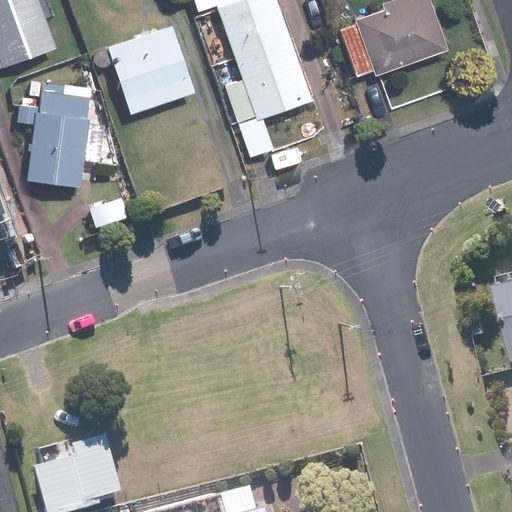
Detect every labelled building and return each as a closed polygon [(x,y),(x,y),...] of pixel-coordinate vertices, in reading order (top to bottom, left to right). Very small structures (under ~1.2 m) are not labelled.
[(36,0),(0,0),(0,67),(54,47),(36,0)] [(239,0),(193,0),(196,8),(213,1),(215,9),(239,0)] [(239,0),(215,9),(207,12),(211,21),(218,19),(231,58),(287,38),(273,0),(239,0)] [(353,23),(337,29),(353,74),(369,68),(371,73),(443,47),(426,0),(384,0),(379,2),(380,7),(351,17),(353,23)] [(168,24),(103,45),(125,112),(190,90),(168,24)] [(239,80),(223,87),(236,121),(252,115),(253,118),(308,98),(287,38),(231,58),(239,80)] [(89,97),(63,94),(65,84),(33,80),(31,95),(42,96),(40,107),(22,105),(19,122),(34,123),(27,179),(81,186),(89,118),(86,118),(89,97)] [(124,196),(90,206),(96,226),(130,215),(124,196)] [(511,280),(492,286),(511,361),(511,360),(511,280)] [(470,319),(474,335),(483,333),(479,317),(470,319)] [(24,463),(38,511),(54,511),(91,502),(89,495),(112,489),(96,433),(62,443),(65,452),(24,463)]
